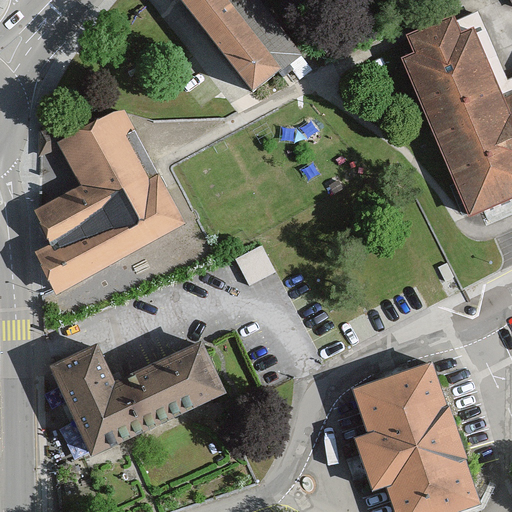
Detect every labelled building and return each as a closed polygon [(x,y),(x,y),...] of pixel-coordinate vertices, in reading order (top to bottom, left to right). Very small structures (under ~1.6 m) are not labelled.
[(288,76),(227,0),(179,0),(259,99),(288,76)] [(479,13),(409,43),(485,220),(511,208),(511,89),(479,13)] [(186,217),(120,101),(57,136),(81,179),(31,207),(50,240),(34,249),(57,290),(186,217)] [(239,255),(251,281),(277,269),(265,243),(239,255)] [(121,388),(103,350),(56,372),(99,462),(231,400),(206,348),(121,388)] [(436,361),(356,386),(370,432),(357,437),(374,492),(392,486),(399,511),(456,511),(481,504),(476,486),(436,361)]
